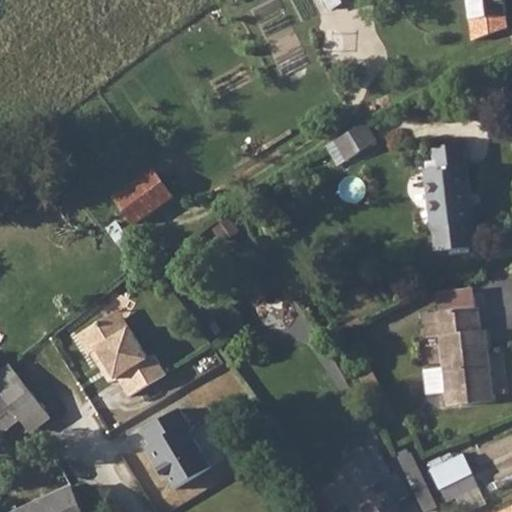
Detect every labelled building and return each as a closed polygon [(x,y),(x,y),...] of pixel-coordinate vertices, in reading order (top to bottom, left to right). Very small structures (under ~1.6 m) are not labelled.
[(321,0),(328,12),(350,0),(321,0)] [(506,29),(502,0),(461,0),(466,44),(506,29)] [(358,123),(329,141),(342,162),(371,144),(358,123)] [(432,172),(420,172),(424,229),(428,230),(430,255),(470,252),(467,226),(470,225),(465,168),(460,169),(458,147),(430,150),(432,172)] [(141,228),(181,195),(156,165),(116,198),(141,228)] [(473,310),(414,316),(418,340),(432,339),(436,372),(416,374),(419,400),(439,398),(440,407),(488,402),(480,333),(475,333),(473,310)] [(98,318),(73,334),(84,352),(87,351),(93,347),(111,377),(114,376),(125,395),(162,373),(149,353),(144,356),(125,326),(109,335),(98,318)] [(11,362),(0,371),(0,433),(22,417),(34,432),(53,417),(11,362)] [(180,411),(142,433),(175,493),(213,472),(180,411)] [(361,453),(337,465),(353,494),(376,480),(361,453)] [(456,455),(424,471),(441,504),(473,488),(456,455)] [(81,511),(67,481),(6,509),(7,511),(81,511)] [(394,511),(388,501),(367,511),(394,511)]
